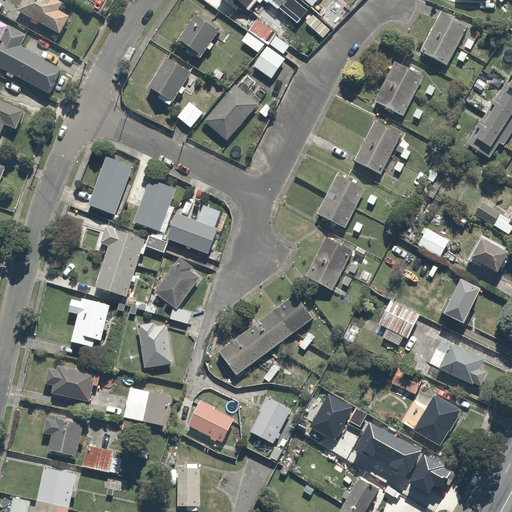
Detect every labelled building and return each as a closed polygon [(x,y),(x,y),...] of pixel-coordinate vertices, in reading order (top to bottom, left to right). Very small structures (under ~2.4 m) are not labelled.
[(29,23),(37,27),(39,23),(60,34),(73,9),(56,0),(21,0),(16,10),(31,19),(29,23)] [(221,0),(236,11),(242,5),(257,17),(270,0),(221,0)] [(335,0),(289,0),(317,22),(335,0)] [(466,25),(440,11),(418,52),(445,66),(457,43),(479,54),(484,44),(463,32),(464,29),(466,25)] [(218,28),(196,13),(175,44),(198,58),(218,28)] [(267,44),(275,32),(256,19),(248,31),(264,42),(265,43),(267,44)] [(0,70),(47,92),(58,67),(18,49),(25,35),(6,26),(0,39),(0,70)] [(241,41),(257,52),(264,42),(248,31),(241,41)] [(280,35),(272,47),(286,57),(299,66),(308,54),(280,35)] [(260,56),(253,67),(271,79),(284,59),(268,48),(266,47),(260,56)] [(191,70),(165,55),(147,88),(172,102),(191,70)] [(394,60),(374,102),(402,116),(422,74),(394,60)] [(511,69),(466,142),(486,155),(495,140),(502,144),(511,128),(511,69)] [(234,84),(202,119),(224,139),(256,104),(234,84)] [(189,98),(176,115),(190,126),(203,109),(189,98)] [(10,104),(0,99),(0,128),(1,125),(14,130),(22,109),(10,104)] [(401,132),(377,119),(354,160),(378,173),(401,132)] [(105,157),(86,203),(111,213),(130,167),(105,157)] [(361,187),(334,173),(315,212),(341,225),(361,187)] [(148,179),(132,220),(157,230),(174,189),(148,179)] [(511,210),(508,216),(482,198),(473,211),(507,234),(511,227),(511,210)] [(215,228),(175,214),(166,238),(207,252),(215,228)] [(416,220),(406,237),(439,256),(449,238),(416,220)] [(106,245),(94,287),(124,296),(142,236),(105,226),(100,243),(106,245)] [(166,242),(147,235),(144,246),(164,251),(166,242)] [(482,237),(469,257),(494,273),(506,253),(482,237)] [(359,266),(344,259),(348,250),(323,238),(305,275),(330,288),(333,281),(347,288),(352,279),(338,272),(340,267),(355,274),(359,266)] [(192,310),(177,305),(197,277),(189,271),(192,266),(176,256),(151,293),(168,304),(164,316),(187,324),(192,310)] [(463,324),(478,290),(458,281),(450,298),(446,296),(438,312),(442,314),(463,324)] [(292,294),(217,353),(236,377),(311,318),(292,294)] [(77,313),(71,341),(96,348),(107,304),(81,297),(81,300),(70,297),(67,311),(77,313)] [(399,346),(403,337),(406,339),(419,313),(390,298),(377,324),(385,328),(381,337),(399,346)] [(365,317),(351,312),(339,340),(353,346),(365,317)] [(155,327),(154,322),(137,325),(143,367),(171,363),(165,326),(155,327)] [(303,351),(313,336),(307,332),(297,346),(303,351)] [(487,371),(480,367),(484,357),(439,337),(427,365),(472,385),(480,388),(487,371)] [(93,367),(55,363),(54,367),(46,366),(44,385),(52,386),(51,396),(89,401),(93,367)] [(269,381),(278,369),(272,364),(263,377),(269,381)] [(348,383),(324,373),(319,385),(330,389),(325,400),(339,406),(345,392),(348,383)] [(140,439),(144,421),(162,426),(169,395),(129,386),(122,416),(117,434),(140,439)] [(459,409),(433,393),(429,400),(420,395),(413,408),(421,413),(411,430),(437,446),(459,409)] [(281,446),(296,412),(264,397),(249,431),(281,446)] [(231,416),(199,400),(186,425),(219,441),(231,416)] [(49,434),(46,454),(75,459),(81,422),(43,417),(41,432),(49,434)] [(364,450),(343,437),(335,450),(357,462),(364,450)] [(125,452),(85,444),(80,467),(120,475),(125,452)] [(432,459),(409,444),(388,477),(411,492),(432,459)] [(67,511),(76,469),(43,463),(36,500),(12,495),(8,511),(67,511)] [(198,468),(175,468),(175,507),(198,508),(198,468)] [(356,480),(337,511),(365,511),(377,492),(356,480)]
